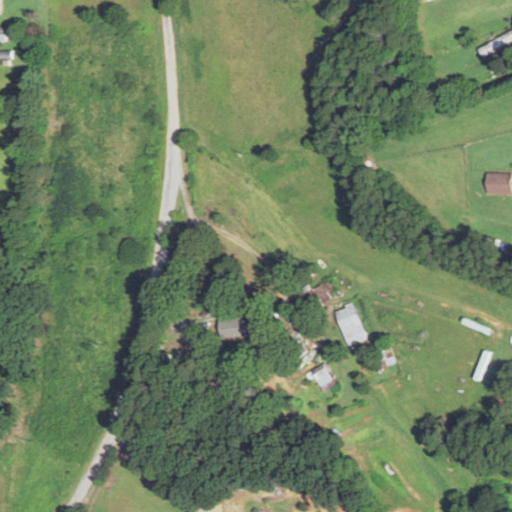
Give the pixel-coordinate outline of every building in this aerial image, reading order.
[(511,40),(511,30),(478,49),(482,57),(511,40)] [(511,173),(486,173),(486,194),(511,194),(511,173)] [(330,302),(326,286),(301,292),(305,307),(330,302)] [(335,311),(349,346),(368,339),(355,304),(335,311)] [(220,314),(220,336),(254,336),(254,314),(220,314)] [(384,367),(395,362),(388,343),(377,347),(384,367)] [(312,371),(323,389),(336,382),(325,363),(312,371)]
